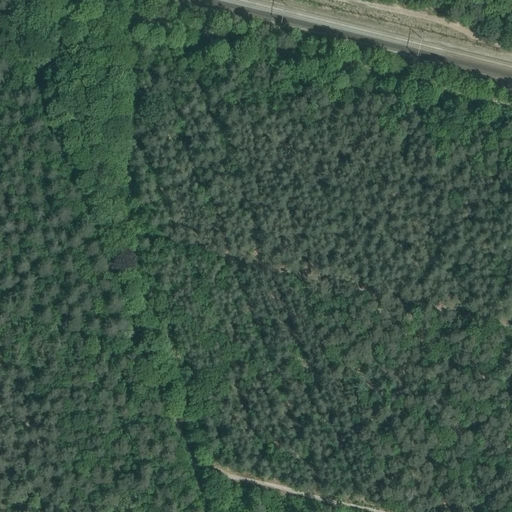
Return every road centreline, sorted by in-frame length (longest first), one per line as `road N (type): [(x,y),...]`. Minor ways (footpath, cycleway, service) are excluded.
road 1 (track): [(40,86),(211,511)]
road 2 (track): [(511,328),(95,225)]
road 3 (track): [(511,103),(112,0)]
road 4 (track): [(194,468),(376,511)]
road 5 (track): [(349,0),(511,46)]
road 6 (track): [(0,317),(146,355)]
